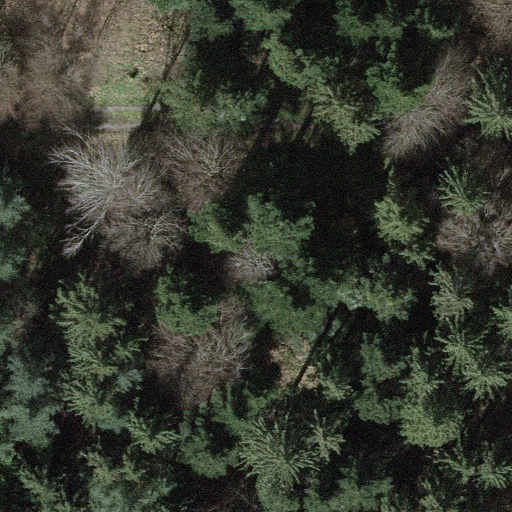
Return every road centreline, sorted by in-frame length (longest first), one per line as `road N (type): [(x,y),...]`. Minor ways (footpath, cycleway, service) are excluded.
road 1 (track): [(511,119),(0,109)]
road 2 (track): [(316,511),(511,327)]
